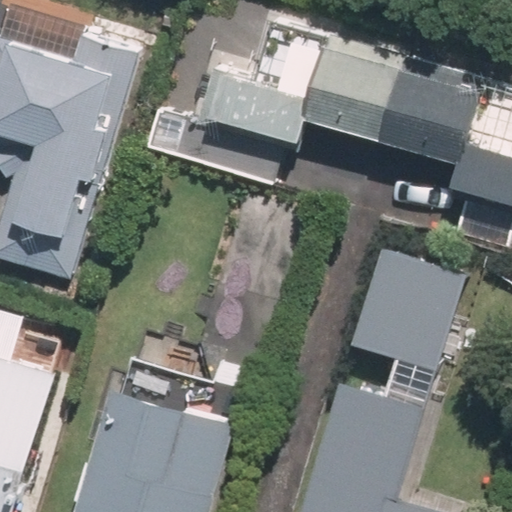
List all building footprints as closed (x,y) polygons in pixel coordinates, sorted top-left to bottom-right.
[(138,53),(14,18),(0,67),(0,150),(25,158),(0,244),(77,266),(138,53)] [(276,77),(229,67),(220,109),(336,135),(340,117),(484,149),(476,184),(511,192),(511,147),(491,143),(508,71),(289,22),(276,77)] [(420,254),(383,245),(373,288),(410,296),(420,254)] [(31,511),(70,362),(0,344),(0,511),(31,511)] [(219,511),(252,415),(137,377),(93,511),(219,511)] [(396,511),(329,493),(323,511),(396,511)]
